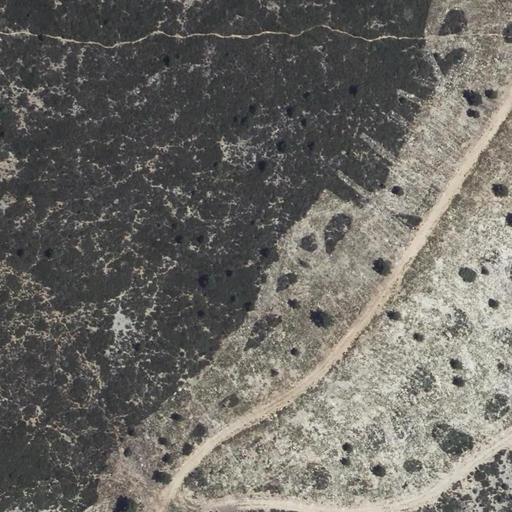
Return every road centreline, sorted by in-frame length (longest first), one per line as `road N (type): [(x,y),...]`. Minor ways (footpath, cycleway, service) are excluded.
road 1 (track): [(167,511),(169,492),(220,431),(308,387),(400,283),(511,113)]
road 2 (track): [(511,428),(400,499),(320,508),(230,501),(207,511)]
